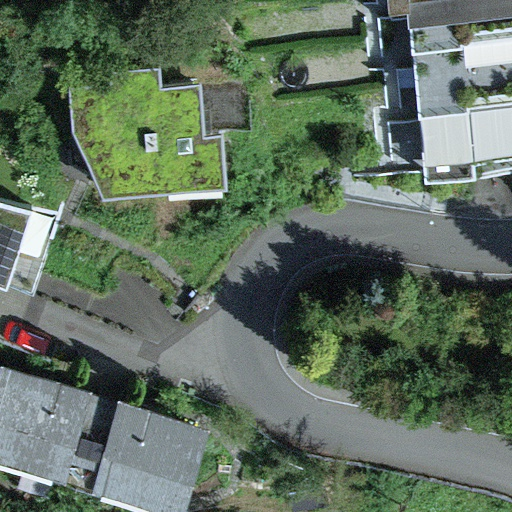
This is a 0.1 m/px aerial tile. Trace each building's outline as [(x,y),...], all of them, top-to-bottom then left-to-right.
[(511,0),(380,0),(392,162),(511,153),(511,0)] [(207,70),(75,79),(78,133),(114,180),(233,172),(229,120),(210,122),(207,70)] [(64,202),(0,187),(0,273),(37,288),(64,202)] [(105,403),(6,371),(0,391),(0,455),(80,481),(105,403)] [(178,511),(203,434),(105,403),(80,481),(176,511),(178,511)]
